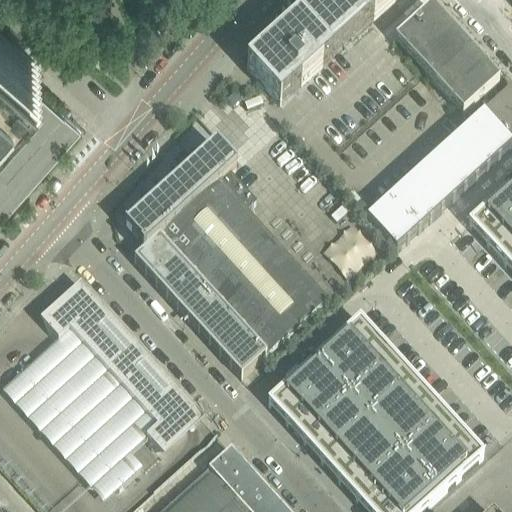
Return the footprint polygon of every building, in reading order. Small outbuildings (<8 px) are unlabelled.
[(327,0),(321,6),(353,42),(399,0),(327,0)] [(273,38),(264,46),(269,53),(249,72),(248,71),(246,72),(279,109),(353,42),(321,6),(279,44),(273,38)] [(431,13),(412,30),(395,46),(462,120),(499,87),(498,86),(497,86),(479,66),(482,63),(473,54),(470,57),(432,15),(433,14),(431,13)] [(163,28),(158,34),(163,39),(168,33),(163,28)] [(0,99),(34,62),(0,31),(0,99)] [(86,72),(96,60),(98,57),(99,58),(109,46),(92,31),(82,43),(83,44),(70,59),(86,72)] [(0,221),(81,129),(27,81),(0,111),(0,221)] [(483,119),(483,120),(511,151),(511,92),(483,119)] [(454,146),(366,225),(396,258),(398,256),(406,249),(409,246),(408,245),(417,238),(418,239),(421,236),(420,235),(429,228),(429,229),(432,226),(432,225),(440,218),(441,218),(444,215),(443,214),(446,211),(451,207),(452,208),(455,205),(454,205),(463,197),(463,198),(466,195),(474,187),(475,187),(478,185),(477,183),(485,176),(486,177),(489,174),(497,166),(497,167),(501,164),(499,163),(508,155),(509,156),(511,152),(511,151),(483,120),(454,146)] [(181,173),(185,178),(126,232),(125,231),(124,232),(143,253),(140,256),(143,258),(134,266),(241,384),(326,306),(246,217),(260,203),(235,174),(236,174),(215,150),(214,150),(215,151),(195,169),(191,164),(181,173)] [(511,189),(468,229),(486,249),(511,225),(511,189)] [(511,225),(486,249),(503,269),(511,260),(511,225)] [(511,260),(503,269),(511,278),(511,260)] [(59,326),(48,336),(58,348),(69,337),(79,329),(166,425),(157,434),(145,444),(156,456),(160,452),(159,451),(166,444),(167,445),(168,443),(169,444),(184,430),(183,430),(187,426),(192,421),(193,422),(196,419),(197,419),(88,299),(86,302),(79,309),(70,316),(59,326)] [(359,325),(313,367),(332,387),(378,345),(359,325)] [(157,434),(69,337),(58,348),(44,359),(21,379),(16,384),(1,396),(101,509),(118,496),(123,491),(143,474),(133,459),(140,451),(145,444),(157,434)] [(378,345),(332,387),(349,406),(395,364),(378,345)] [(395,364),(349,406),(366,425),(412,384),(395,364)] [(313,367),(267,408),(286,429),(332,387),(313,367)] [(412,384),(366,425),(384,445),(430,403),(412,384)] [(332,387),(286,429),(303,448),(349,406),(332,387)] [(430,403),(384,445),(401,464),(447,422),(430,403)] [(349,406),(303,448),(320,467),(366,425),(349,406)] [(447,422),(401,464),(419,483),(465,441),(447,422)] [(366,425),(320,467),(338,486),(384,445),(366,425)] [(465,441),(419,483),(437,503),(483,461),(465,441)] [(384,445),(338,486),(355,505),(401,464),(384,445)] [(280,511),(231,456),(170,511),(280,511)] [(401,464),(355,505),(361,511),(386,511),(419,483),(401,464)] [(419,483),(386,511),(426,511),(437,503),(419,483)]
